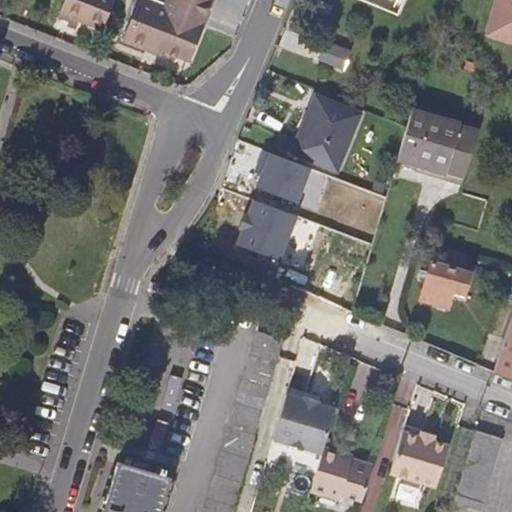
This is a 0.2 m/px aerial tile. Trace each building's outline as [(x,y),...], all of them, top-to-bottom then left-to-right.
[(66,0),(59,19),(102,36),(116,0),(66,0)] [(146,51),(162,57),(187,68),(213,4),(204,0),(141,0),(123,48),(144,57),(146,51)] [(511,0),(497,0),(488,33),(511,40),(511,0)] [(329,41),(323,57),(345,66),(352,50),(329,41)] [(146,51),(144,57),(159,63),(162,57),(146,51)] [(339,169),(363,113),(319,94),(309,117),(314,119),(300,152),(339,169)] [(463,128),(413,113),(408,130),(399,159),(449,176),(463,128)] [(481,134),(463,128),(449,176),(466,181),(481,134)] [(299,201),(313,166),(270,149),(256,185),(299,201)] [(396,171),(445,187),(449,176),(399,159),(396,171)] [(462,193),(466,181),(449,176),(445,187),(462,193)] [(253,195),(235,241),(281,260),(299,214),(253,195)] [(462,271),(424,259),(413,296),(441,304),(445,290),(456,293),(462,271)] [(511,319),(495,369),(511,375),(511,319)] [(203,511),(232,511),(285,337),(259,329),(203,511)] [(286,396),(273,441),(323,456),(326,448),(337,411),(319,406),(320,404),(304,399),(304,401),(286,396)] [(425,425),(424,431),(436,435),(438,429),(425,425)] [(424,431),(406,426),(393,468),(439,482),(452,440),(436,435),(424,431)] [(481,511),(505,437),(477,428),(452,511),(481,511)] [(344,496),(365,502),(375,467),(343,456),(344,454),(326,448),(323,456),(318,475),(313,491),(343,500),(344,496)] [(158,511),(172,469),(166,467),(168,459),(160,457),(158,464),(118,452),(99,511),(158,511)]
